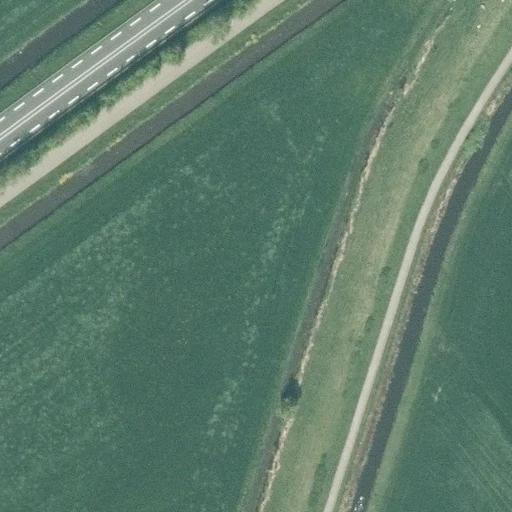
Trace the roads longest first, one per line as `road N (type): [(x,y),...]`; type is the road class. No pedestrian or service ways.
road 1 (unclassified): [(0,201),(278,0)]
road 2 (primary): [(0,140),(190,0)]
